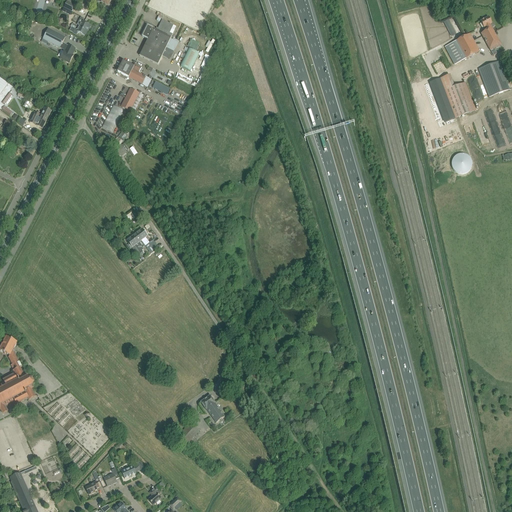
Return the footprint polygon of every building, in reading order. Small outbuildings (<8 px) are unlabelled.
[(40,0),(38,14),(45,15),(48,0),(40,0)] [(67,2),(64,8),(71,12),(75,6),(67,2)] [(501,45),(494,32),(492,28),(495,27),(492,23),(488,17),(480,21),(484,28),(485,27),(487,30),(481,34),(490,51),(501,45)] [(173,25),(162,20),(161,23),(163,24),(159,32),(147,26),(142,37),(148,40),(139,56),(157,65),(173,35),(169,33),(173,25)] [(448,20),(443,23),(451,37),(456,34),(448,20)] [(77,25),(77,26),(73,24),(73,25),(72,25),(71,27),(71,28),(69,31),(73,33),(72,34),(76,35),(78,32),(84,36),(88,29),(90,26),(82,21),(79,26),(77,25)] [(48,29),(43,39),(60,48),(60,47),(66,50),(65,51),(64,51),(60,59),(69,63),(73,55),(72,55),(75,49),(68,45),(68,46),(62,43),(65,38),(48,29)] [(470,34),(445,47),(454,65),(480,52),(470,34)] [(480,68),(492,97),(511,89),(511,88),(501,60),(480,68)] [(149,76),(148,78),(139,73),(139,72),(140,73),(142,69),(141,69),(142,68),(135,64),(134,67),(123,61),(117,72),(147,87),(152,77),(149,76)] [(450,75),(439,79),(454,119),(476,111),(465,83),(454,87),(450,75)] [(0,78),(0,109),(1,110),(4,105),(1,103),(9,93),(13,88),(0,78)] [(130,111),(139,93),(130,89),(121,107),(130,111)] [(9,93),(1,103),(4,105),(12,96),(9,93)] [(5,105),(7,107),(15,98),(13,96),(5,105)] [(124,111),(113,106),(101,127),(112,133),(124,111)] [(4,107),(1,111),(10,117),(12,113),(4,107)] [(39,114),(39,115),(35,113),(30,123),(42,129),(52,111),(45,108),(41,115),(39,114)] [(0,121),(0,126),(8,132),(10,129),(0,121)] [(114,150),(112,152),(112,153),(113,154),(114,154),(115,156),(115,157),(116,158),(120,156),(121,157),(128,152),(127,151),(128,150),(124,144),(122,146),(121,145),(120,146),(128,136),(123,132),(118,138),(117,137),(114,142),(115,143),(115,144),(119,147),(114,150)] [(128,170),(123,173),(130,183),(132,182),(132,177),(128,170)] [(142,229),(136,234),(141,241),(143,240),(144,241),(146,239),(145,238),(147,237),(142,229)] [(141,241),(136,234),(131,237),(137,245),(135,246),(137,248),(142,255),(144,253),(142,251),(143,250),(142,247),(144,245),(141,241)] [(137,245),(131,237),(127,241),(129,244),(127,245),(130,249),(132,248),(139,257),(142,255),(137,248),(135,246),(137,245)] [(147,249),(155,243),(153,240),(145,246),(147,249)] [(149,251),(157,245),(155,243),(147,249),(149,251)] [(151,254),(159,248),(157,245),(149,251),(151,254)] [(27,375),(24,376),(20,368),(22,366),(19,361),(18,362),(15,356),(17,353),(14,351),(15,350),(14,349),(17,343),(6,338),(0,349),(0,350),(10,356),(9,357),(13,365),(11,365),(14,370),(13,371),(15,374),(12,376),(11,375),(11,376),(8,378),(7,377),(7,378),(3,381),(4,383),(0,385),(1,386),(0,386),(0,408),(0,409),(3,414),(8,411),(5,406),(10,403),(11,404),(13,403),(14,406),(28,398),(29,400),(35,397),(31,389),(33,388),(32,384),(33,382),(34,382),(33,382),(32,378),(31,378),(28,378),(27,375)] [(207,409),(217,423),(224,417),(214,403),(215,403),(210,395),(201,402),(206,410),(207,409)] [(184,448),(201,430),(192,422),(175,439),(184,448)] [(68,448),(74,441),(70,437),(64,444),(68,448)] [(138,472),(140,470),(141,470),(144,467),(139,462),(135,465),(136,466),(135,467),(133,468),(133,467),(121,472),(124,479),(136,474),(135,473),(138,472)] [(113,474),(104,479),(107,487),(117,482),(116,480),(119,478),(115,469),(111,471),(113,474)] [(20,474),(10,478),(12,483),(14,486),(13,486),(24,511),(23,511),(37,511),(21,475),(24,474),(24,472),(20,474)] [(93,492),(95,491),(97,490),(96,489),(99,487),(96,482),(90,485),(91,486),(86,488),(89,495),(93,493),(93,492)] [(158,489),(163,493),(168,487),(163,483),(158,489)] [(153,496),(152,496),(148,500),(153,506),(156,503),(157,503),(159,501),(161,499),(158,495),(160,493),(156,488),(150,492),(153,496)] [(169,506),(173,510),(181,502),(178,498),(169,506)] [(114,509),(113,510),(115,511),(127,511),(125,510),(123,507),(124,506),(121,503),(117,506),(117,505),(113,508),(114,509)]
